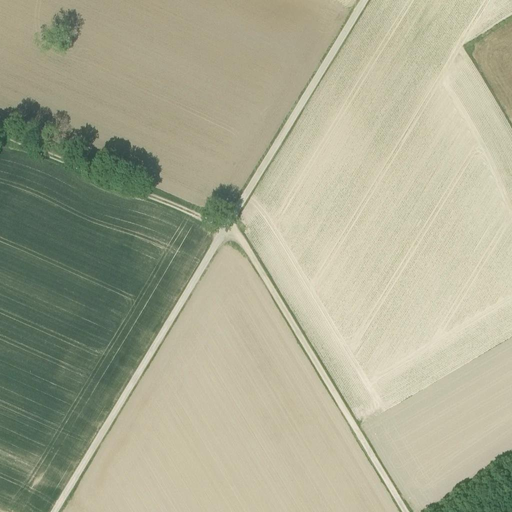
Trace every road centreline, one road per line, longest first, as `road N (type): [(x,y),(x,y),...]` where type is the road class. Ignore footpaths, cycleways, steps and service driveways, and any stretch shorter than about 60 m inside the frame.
road 1 (unclassified): [(56,511),(366,0)]
road 2 (track): [(405,511),(236,234),(0,135)]
